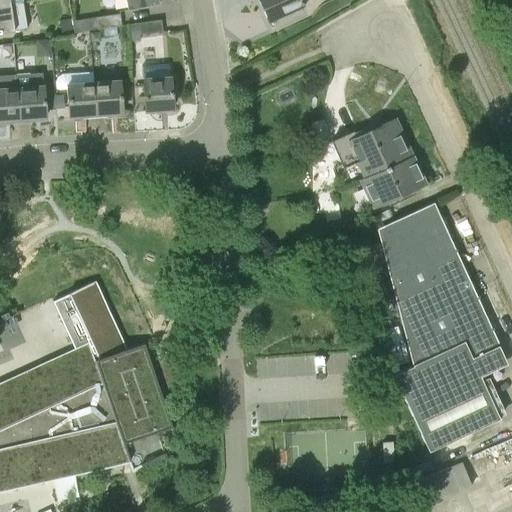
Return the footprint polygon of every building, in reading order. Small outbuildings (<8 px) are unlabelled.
[(125,0),(127,10),(158,4),(157,0),(125,0)] [(258,0),(269,22),(303,6),(300,0),(258,0)] [(0,33),(14,31),(14,30),(27,28),(22,2),(0,6),(0,33)] [(120,14),(96,17),(97,29),(121,26),(120,14)] [(97,29),(96,17),(72,21),(74,33),(97,29)] [(56,20),(57,34),(71,33),(69,19),(56,20)] [(139,35),(143,35),(162,32),(161,20),(127,25),(130,41),(140,40),(139,35)] [(90,32),(91,43),(101,42),(100,31),(90,32)] [(95,115),(93,83),(92,72),(61,74),(57,77),(55,82),(55,89),(67,88),(69,117),(95,115)] [(45,118),(43,87),(42,73),(33,73),(34,87),(16,89),(19,120),(45,118)] [(172,110),(169,78),(143,80),(145,111),(172,110)] [(93,83),(95,115),(121,113),(119,81),(93,83)] [(0,121),(19,120),(16,89),(0,89),(0,121)] [(48,97),(49,111),(56,110),(55,96),(48,97)] [(55,96),(56,110),(65,109),(64,96),(55,96)] [(364,178),(412,157),(395,119),(359,135),(345,136),(331,142),(342,168),(357,161),(364,178)] [(360,180),(373,208),(425,184),(412,157),(364,178),(360,180)] [(419,432),(490,399),(480,377),(499,368),(503,356),(499,347),(499,346),(492,330),(493,329),(492,328),(491,328),(477,298),(478,298),(478,296),(476,297),(455,251),(456,251),(456,249),(455,249),(433,203),(376,229),(380,243),(349,252),(373,342),(386,339),(369,274),(387,269),(412,366),(393,374),(419,432)] [(0,342),(4,352),(48,332),(36,305),(0,321),(0,342)] [(0,492),(16,488),(14,481),(33,476),(35,484),(54,480),(52,472),(99,462),(101,469),(121,465),(119,457),(126,455),(128,463),(129,463),(131,471),(165,455),(160,441),(174,435),(144,344),(95,362),(94,362),(85,366),(80,355),(60,364),(56,357),(39,365),(42,372),(4,390),(1,382),(0,383),(0,382),(0,492)] [(428,452),(481,427),(499,419),(490,399),(419,432),(428,452)] [(463,458),(439,467),(445,484),(470,475),(463,458)]
